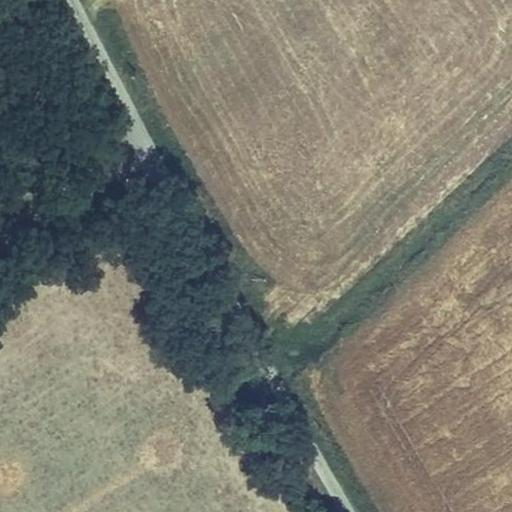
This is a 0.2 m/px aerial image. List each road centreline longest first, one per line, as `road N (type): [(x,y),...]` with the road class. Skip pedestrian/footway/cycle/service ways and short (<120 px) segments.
road 1 (unclassified): [(72,0),(146,157),(350,511)]
road 2 (track): [(0,242),(146,157)]
